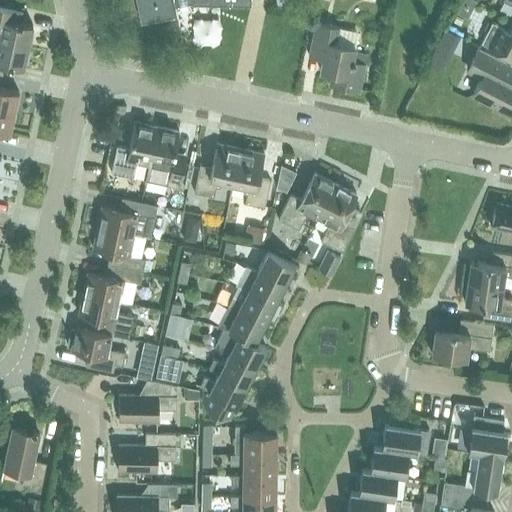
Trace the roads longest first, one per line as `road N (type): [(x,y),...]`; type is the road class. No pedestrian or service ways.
road 1 (residential): [(84,91),(400,145)]
road 2 (residential): [(15,368),(84,91)]
road 3 (residential): [(296,414),(285,392),(284,358),(312,300),(384,299)]
road 4 (residential): [(15,368),(94,411),(91,511)]
road 5 (residential): [(384,299),(400,145)]
